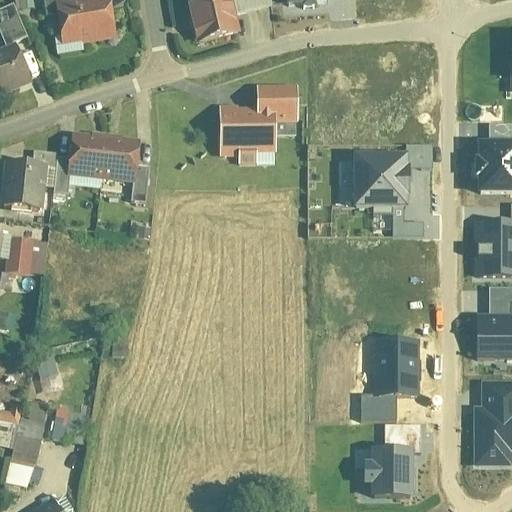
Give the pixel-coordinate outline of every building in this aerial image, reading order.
[(66,0),(57,2),(64,48),(118,40),(112,0),(66,0)] [(233,1),(232,0),(185,0),(197,47),(242,37),(233,1)] [(285,0),(286,10),(332,6),(331,0),(285,0)] [(0,10),(0,27),(8,47),(17,43),(29,39),(15,4),(0,10)] [(0,96),(33,84),(17,43),(8,47),(0,50),(0,96)] [(224,155),(278,154),(277,125),(298,124),(298,88),(258,88),(259,108),(223,108),(224,155)] [(477,197),(511,197),(511,126),(489,127),(489,145),(477,145),(477,197)] [(138,166),(141,141),(74,133),(71,160),(69,176),(135,184),(138,166)] [(405,149),(407,159),(407,171),(433,171),(432,149),(405,149)] [(45,184),(55,185),(58,159),(59,154),(36,151),(34,165),(47,166),(45,184)] [(69,176),(71,160),(58,159),(55,185),(54,193),(66,195),(69,176)] [(407,159),(352,159),(352,214),(393,215),(403,215),(408,214),(407,171),(407,159)] [(45,184),(47,166),(34,165),(7,162),(2,205),(42,210),(45,184)] [(152,168),(138,166),(135,184),(133,203),(148,205),(152,168)] [(392,240),(423,241),(424,227),(403,226),(403,215),(393,215),(392,240)] [(511,224),(474,226),(474,282),(511,280),(511,224)] [(0,233),(0,257),(10,259),(13,236),(0,233)] [(36,239),(13,236),(10,259),(8,273),(31,276),(36,239)] [(511,290),(488,291),(488,318),(476,318),(476,361),(511,360),(511,290)] [(0,309),(0,326),(8,328),(12,312),(0,309)] [(419,344),(374,344),(374,397),(374,401),(397,401),(418,401),(419,344)] [(511,383),(481,384),(481,410),(473,410),(474,470),(511,469),(511,383)] [(361,424),(397,424),(397,401),(374,401),(374,397),(361,397),(361,424)] [(56,409),(51,439),(86,445),(91,415),(56,409)] [(0,410),(0,421),(15,424),(20,425),(21,419),(22,414),(0,410)] [(46,424),(21,419),(20,425),(13,461),(38,465),(46,424)] [(0,446),(10,448),(15,424),(0,421),(0,446)] [(372,452),(372,502),(414,502),(414,454),(420,454),(420,427),(385,427),(385,452),(372,452)] [(9,461),(4,486),(27,490),(32,465),(9,461)] [(40,511),(59,511),(54,503),(40,511)]
